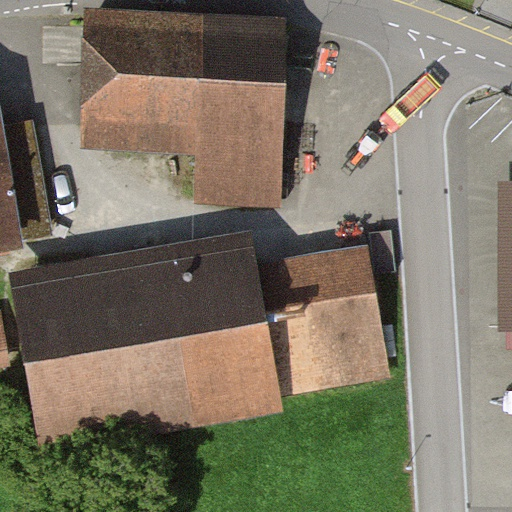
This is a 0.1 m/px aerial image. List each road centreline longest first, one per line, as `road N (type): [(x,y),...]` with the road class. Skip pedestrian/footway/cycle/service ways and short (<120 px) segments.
road 1 (residential): [(444,511),(423,120),(438,40)]
road 2 (unclassified): [(297,0),(438,40)]
